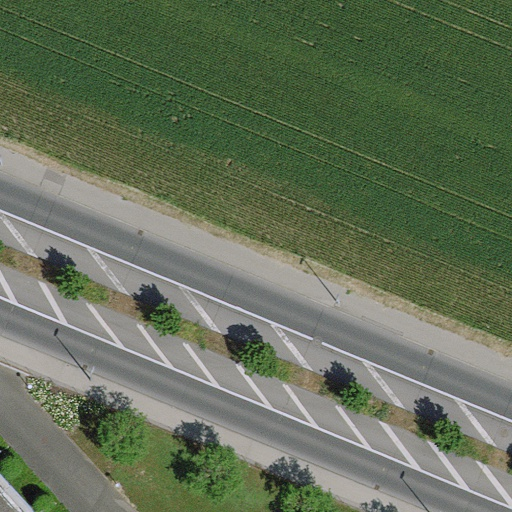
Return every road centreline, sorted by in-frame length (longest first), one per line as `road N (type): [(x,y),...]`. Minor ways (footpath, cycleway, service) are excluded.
road 1 (secondary): [(511,406),(0,194)]
road 2 (secondary): [(0,308),(494,511)]
